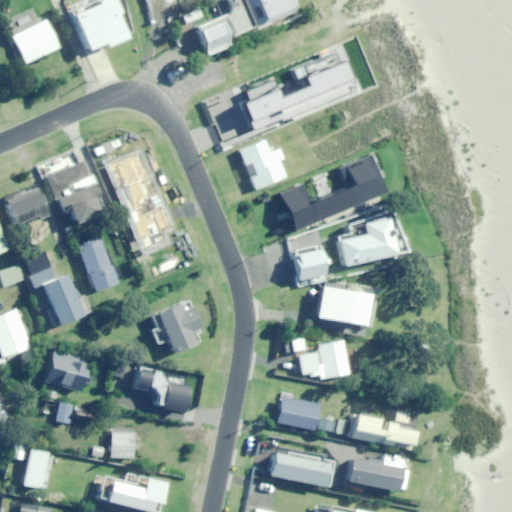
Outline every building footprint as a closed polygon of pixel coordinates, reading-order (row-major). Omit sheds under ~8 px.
[(116,11),(119,9),(115,0),(96,0),(95,1),(96,3),(70,15),(85,51),(102,44),(104,47),(127,37),(116,11)] [(224,0),(229,12),(218,16),(227,37),(290,12),(284,0),(224,0)] [(230,45),(227,37),(218,16),(194,26),(205,55),(230,45)] [(23,64),(60,47),(47,19),(10,36),(23,64)] [(290,69),(294,78),(273,87),(271,82),(247,92),(250,100),(241,104),(252,132),(354,90),(341,58),(335,60),(332,52),(290,69)] [(277,146),(268,150),(264,140),(239,149),(254,189),(286,177),(278,158),(281,157),(277,146)] [(145,167),(139,169),(131,151),(103,163),(135,240),(170,226),(145,167)] [(96,213),(90,200),(98,197),(92,182),(89,183),(81,162),(45,176),(59,212),(66,208),(72,223),(96,213)] [(278,209),(273,212),(287,236),(319,217),(300,184),(272,200),(278,209)] [(34,220),(46,215),(35,188),(4,200),(13,224),(33,217),(34,220)] [(340,266),(393,254),(385,218),(360,223),(362,234),(334,240),(340,266)] [(99,239),(91,241),(87,231),(73,236),(92,291),(115,283),(99,239)] [(321,264),(326,263),(322,247),(289,255),(295,280),(306,278),(307,284),(325,280),(321,264)] [(59,262),(54,249),(45,253),(50,266),(59,262)] [(63,275),(52,279),(43,255),(21,264),(30,287),(38,284),(55,325),(87,312),(81,297),(73,300),(63,275)] [(0,282),(1,286),(20,280),(15,264),(0,269),(0,282)] [(372,327),(377,294),(320,285),(315,318),(372,327)] [(192,331),(200,328),(189,300),(150,316),(155,329),(151,331),(156,344),(165,340),(170,353),(197,342),(192,331)] [(0,357),(27,348),(14,310),(0,314),(0,357)] [(293,352),(304,349),(301,337),(290,339),(293,352)] [(321,378),(347,374),(342,341),(316,345),(321,378)] [(78,390),(85,359),(47,351),(40,382),(78,390)] [(301,376),(316,373),(312,352),(297,355),(301,376)] [(145,389),(149,371),(138,368),(134,386),(145,389)] [(181,413),(188,388),(158,380),(151,404),(181,413)] [(313,430),(319,405),(282,397),(276,422),(313,430)] [(90,418),(91,409),(59,403),(55,420),(69,423),(70,415),(90,418)] [(405,423),(407,413),(395,410),(393,421),(405,423)] [(392,427),(393,424),(351,414),(345,436),(407,450),(408,445),(412,446),(415,432),(392,427)] [(333,432),(336,418),(327,416),(324,430),(333,432)] [(132,458),(134,432),(110,431),(109,457),(132,458)] [(33,461),(35,450),(22,448),(20,458),(33,461)] [(324,487),(329,464),(273,453),(268,476),(324,487)] [(365,459),(364,462),(352,459),(347,482),(396,491),(400,466),(365,459)] [(125,481),(128,471),(103,464),(100,475),(125,481)] [(146,511),(158,511),(163,494),(111,481),(106,502),(146,511)] [(49,511),(51,509),(21,502),(18,511),(49,511)]
